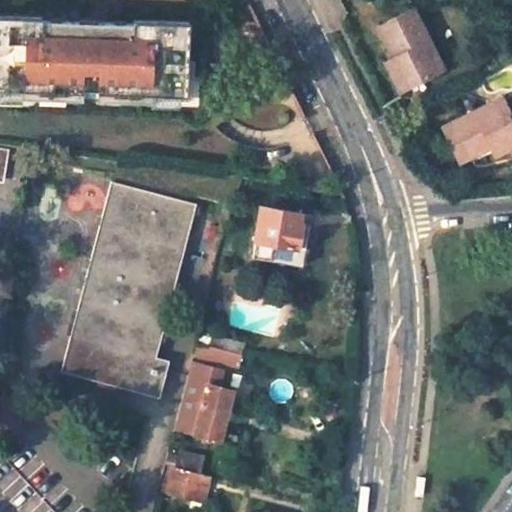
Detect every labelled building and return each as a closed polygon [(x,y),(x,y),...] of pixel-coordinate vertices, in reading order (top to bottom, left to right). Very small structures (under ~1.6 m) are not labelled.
[(379,27),(394,56),(409,85),(445,68),(414,9),(379,27)] [(0,14),(0,87),(23,88),(23,96),(41,97),(42,89),(69,89),(68,98),(86,98),(86,90),(123,91),(123,100),(156,101),(156,92),(182,93),(188,93),(190,20),(135,18),(135,21),(107,20),(106,29),(81,28),(81,20),(43,18),(43,15),(0,14)] [(107,20),(81,20),(81,28),(106,29),(107,20)] [(385,60),(399,90),(409,85),(394,56),(385,60)] [(0,87),(0,95),(23,96),(23,88),(0,87)] [(69,89),(42,89),(41,97),(68,98),(69,89)] [(123,91),(86,90),(86,98),(123,100),(123,91)] [(182,93),(156,92),(156,101),(182,101),(182,93)] [(511,119),(501,97),(442,125),(458,161),(491,146),(511,137),(511,119)] [(494,154),(511,146),(511,137),(491,146),(494,154)] [(196,205),(113,182),(63,370),(159,395),(169,359),(156,357),(196,205)] [(301,212),(263,206),(258,240),(275,243),(273,261),(305,266),(311,225),(300,224),(301,212)] [(275,243),(258,240),(256,258),(273,261),(275,243)] [(227,347),(244,352),(246,342),(215,335),(212,344),(227,347)] [(208,358),(212,344),(200,341),(197,355),(208,358)] [(224,358),(241,363),(244,352),(227,347),(224,358)] [(222,438),(236,389),(221,385),(226,369),(196,361),(178,426),(222,438)] [(0,511),(55,511),(0,452),(0,511)] [(164,489),(194,496),(200,471),(170,464),(164,489)] [(213,474),(200,471),(194,496),(206,499),(213,474)]
